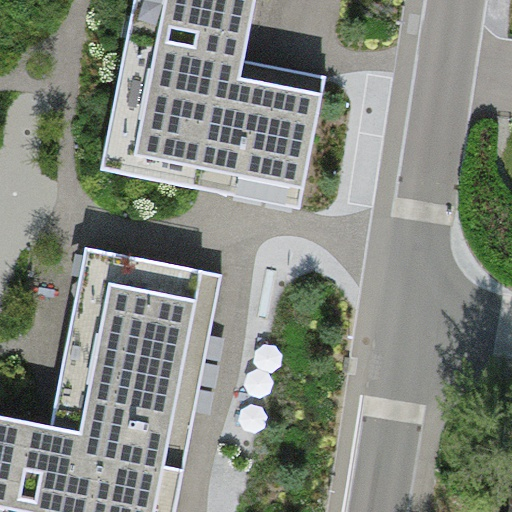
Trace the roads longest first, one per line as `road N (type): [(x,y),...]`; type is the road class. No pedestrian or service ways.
road 1 (residential): [(456,0),(406,314)]
road 2 (residential): [(406,314),(374,511)]
